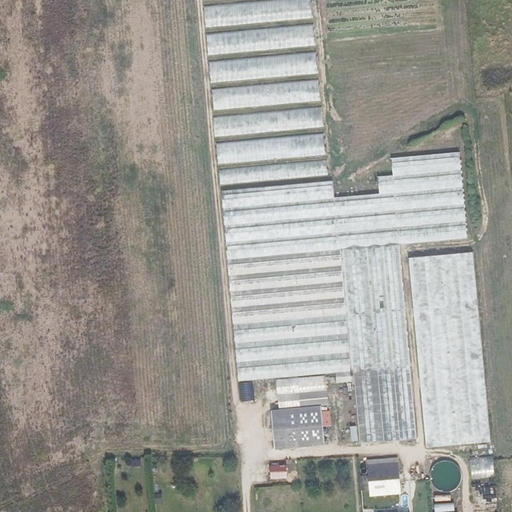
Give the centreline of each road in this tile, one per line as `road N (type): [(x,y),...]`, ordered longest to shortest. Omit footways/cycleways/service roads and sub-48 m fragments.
road 1 (track): [(317,0),(327,157),(215,166),(247,511)]
road 2 (track): [(422,451),(404,255),(481,233),(486,220),(470,119)]
road 3 (track): [(247,456),(371,447),(448,453),(465,468),(466,511)]
road 4 (track): [(200,0),(215,166)]
road 5 (track): [(217,188),(329,178),(327,157)]
